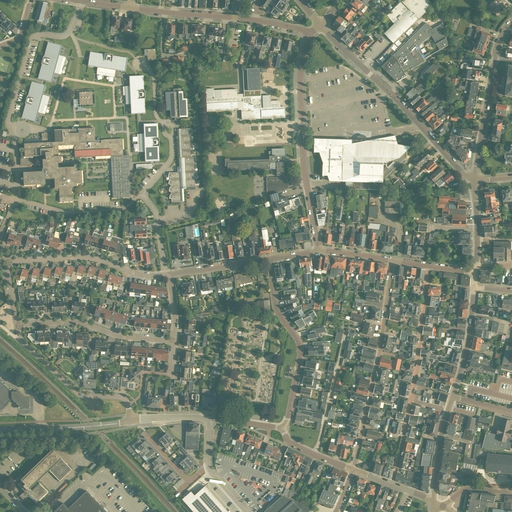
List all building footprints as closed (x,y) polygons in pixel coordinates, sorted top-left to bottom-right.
[(198,0),(198,8),(205,8),(206,1),(205,0),(198,0)] [(208,0),(208,8),(217,9),(217,0),(208,0)] [(224,10),(225,9),(227,9),(228,4),(229,4),(229,0),(221,0),(222,0),(221,9),(222,10),(224,10)] [(231,0),(230,10),(239,11),(240,3),(235,2),(234,0),(231,0)] [(262,0),(260,5),(265,9),(266,6),(271,10),(270,12),(277,17),(280,13),(282,14),(284,11),(286,9),(286,8),(288,5),(286,4),(289,0),(262,0)] [(365,7),(356,0),(353,0),(351,1),(351,3),(351,4),(359,10),(361,12),(365,7)] [(403,0),(402,2),(387,16),(393,23),(394,24),(384,34),(394,43),(433,5),(427,0),(403,0)] [(493,12),(494,13),(495,13),(496,13),(498,13),(499,12),(501,12),(503,10),(503,8),(504,7),(502,5),(505,3),(503,0),(493,0),(489,4),(494,9),(493,9),(493,11),(493,12)] [(34,20),(37,21),(36,25),(45,27),(46,23),(47,23),(48,19),(44,18),(47,4),(39,2),(34,20)] [(383,14),(386,11),(379,6),(377,9),(383,14)] [(348,7),(345,11),(352,16),(356,11),(351,7),(349,9),(348,7)] [(352,16),(345,11),(343,14),(345,15),(343,17),(349,21),(352,16)] [(0,18),(0,25),(0,26),(3,29),(2,30),(5,34),(9,29),(7,28),(10,24),(2,17),(2,16),(0,18)] [(119,17),(113,16),(111,27),(110,33),(114,33),(115,27),(118,28),(119,17)] [(344,21),(339,17),(334,24),(335,28),(342,33),(345,28),(341,25),(344,21)] [(125,20),(124,22),(123,22),(121,32),(126,33),(126,29),(130,29),(133,29),(134,25),(130,25),(131,20),(130,20),(130,19),(127,19),(126,20),(125,20)] [(166,29),(167,29),(167,34),(168,34),(168,35),(169,36),(167,38),(170,41),(173,38),(174,39),(175,26),(172,26),(172,25),(171,23),(169,23),(168,24),(168,25),(166,25),(166,29)] [(386,72),(397,82),(407,77),(403,71),(410,67),(411,69),(425,62),(422,55),(423,55),(420,49),(419,50),(417,47),(418,46),(419,45),(421,44),(423,42),(424,41),(426,40),(429,38),(432,36),(437,44),(436,44),(440,50),(448,45),(443,23),(442,23),(443,26),(434,31),(426,23),(419,31),(417,30),(409,38),(410,39),(406,43),(405,42),(396,50),(398,51),(393,56),(392,55),(384,63),(385,64),(382,67),(387,72),(386,72)] [(179,35),(178,39),(182,40),(182,35),(186,35),(187,25),(179,25),(178,35),(179,35)] [(477,42),(487,46),(488,46),(489,42),(490,37),(491,36),(490,35),(481,32),(482,29),(476,27),(472,38),(478,40),(477,42)] [(216,28),(215,36),(218,37),(218,41),(219,41),(218,47),(223,47),(224,40),(221,39),(222,37),(223,29),(216,28)] [(343,40),(345,42),(356,31),(354,28),(349,33),(346,31),(340,38),(343,41),(343,40)] [(356,31),(345,42),(350,47),(354,43),(356,44),(359,41),(358,40),(358,41),(357,40),(363,34),(360,31),(358,33),(356,31)] [(378,31),(374,35),(378,39),(382,36),(378,31)] [(256,50),(254,59),(255,59),(254,64),(256,64),(256,62),(255,62),(255,61),(261,62),(263,52),(264,52),(265,46),(269,47),(270,39),(269,38),(267,37),(267,38),(264,38),(263,42),(262,42),(261,51),(256,50)] [(360,51),(361,51),(362,52),(373,41),(369,37),(364,41),(362,39),(356,46),(357,46),(356,48),(360,51)] [(277,40),(274,39),(273,44),(272,44),(272,48),(271,51),(275,52),(275,50),(279,51),(281,41),(280,41),(280,40),(278,39),(277,40)] [(38,79),(46,81),(52,83),(54,75),(54,73),(59,74),(63,57),(59,56),(59,54),(62,46),(54,44),(47,42),(37,79),(38,79)] [(281,55),(280,59),(286,60),(287,55),(285,55),(286,50),(290,51),(292,43),(291,43),(290,42),(289,42),(288,42),(285,42),(284,47),(283,46),(281,55)] [(487,46),(477,42),(477,44),(474,43),(472,46),(476,47),(475,48),(472,47),(471,51),(482,55),(483,56),(484,55),(487,46)] [(147,50),(147,61),(156,61),(155,49),(147,50)] [(90,51),(89,57),(89,59),(87,66),(95,67),(97,68),(96,72),(97,72),(114,75),(115,75),(115,71),(117,71),(125,72),(126,65),(127,62),(127,57),(112,55),(104,54),(90,51)] [(432,58),(428,62),(431,65),(439,56),(437,54),(433,58),(432,58)] [(470,58),(469,67),(474,68),(474,69),(479,70),(479,68),(482,69),(482,65),(483,65),(483,64),(484,63),(484,62),(483,60),(470,58)] [(444,67),(441,66),(433,65),(420,77),(424,81),(431,74),(432,75),(438,69),(439,71),(444,67)] [(244,94),(244,99),(261,98),(261,96),(259,69),(242,69),(244,94)] [(480,72),(467,70),(466,75),(468,75),(468,76),(464,76),(464,79),(471,80),(471,79),(478,81),(479,77),(481,77),(482,77),(482,74),(482,73),(480,73),(480,72)] [(125,87),(126,105),(130,105),(130,106),(131,114),(137,114),(141,114),(145,114),(143,75),(140,76),(137,76),(129,76),(129,84),(129,86),(125,87)] [(37,115),(38,112),(42,114),(47,96),(43,95),(43,93),(45,85),(44,85),(36,83),(31,81),(21,118),(25,119),(28,120),(35,122),(37,115)] [(459,86),(478,89),(479,84),(466,81),(465,87),(459,86)] [(406,96),(410,100),(417,94),(416,93),(424,86),(423,84),(422,84),(421,83),(415,89),(414,88),(406,96)] [(417,94),(410,100),(410,101),(413,105),(421,98),(418,95),(419,94),(427,88),(424,86),(416,93),(417,94)] [(478,89),(459,86),(459,89),(469,91),(469,94),(477,95),(478,89)] [(256,119),(261,119),(285,117),(284,107),(279,107),(279,104),(271,104),(270,95),(261,96),(261,98),(244,99),(244,94),(237,94),(237,89),(214,90),(213,88),(205,89),(207,111),(241,110),(241,119),(256,119)] [(92,92),(79,92),(79,105),(93,104),(92,92)] [(170,118),(179,117),(188,117),(187,99),(183,99),(183,92),(176,92),(174,92),(165,92),(166,110),(170,110),(170,118)] [(435,93),(432,96),(431,95),(428,98),(427,97),(424,99),(415,107),(419,112),(428,104),(438,95),(435,93)] [(467,103),(466,108),(475,110),(475,108),(476,102),(460,100),(460,102),(467,103)] [(427,106),(420,112),(424,117),(431,111),(437,105),(435,102),(429,108),(427,106)] [(496,115),(508,117),(508,111),(509,112),(510,107),(497,105),(497,110),(496,115)] [(439,112),(442,110),(444,108),(442,106),(438,109),(435,112),(433,109),(431,112),(424,118),(428,122),(439,112)] [(475,110),(466,108),(466,110),(462,110),(461,113),(462,113),(462,117),(474,119),(475,118),(475,116),(475,115),(474,115),(474,113),(475,113),(475,110)] [(429,122),(432,125),(447,112),(444,114),(440,118),(439,116),(441,114),(444,112),(442,110),(439,112),(440,113),(429,122)] [(447,112),(432,125),(433,127),(432,127),(434,129),(435,129),(435,130),(444,122),(445,121),(443,119),(446,116),(449,114),(447,112)] [(144,152),(144,154),(145,162),(155,162),(159,161),(159,146),(159,136),(158,136),(158,123),(143,124),(143,132),(144,134),(139,134),(139,152),(144,152)] [(438,133),(441,137),(446,133),(449,130),(443,124),(436,130),(438,133)] [(24,152),(20,152),(21,164),(33,163),(33,157),(45,156),(45,160),(42,160),(43,169),(42,169),(42,172),(23,173),(23,185),(45,185),(45,179),(54,179),(55,191),(59,191),(59,202),(72,202),(72,190),(74,189),(74,187),(77,187),(77,184),(82,184),(82,171),(77,171),(77,167),(58,168),(58,163),(62,163),(61,156),(58,156),(58,146),(74,146),(74,158),(123,155),(122,139),(94,141),(95,128),(54,130),(54,142),(47,143),(47,139),(42,139),(42,143),(24,144),(24,152)] [(179,168),(177,168),(177,172),(180,172),(180,180),(180,187),(181,194),(181,201),(184,201),(183,189),(185,189),(186,189),(185,179),(185,172),(184,165),(184,158),(181,158),(181,150),(181,143),(180,136),(180,129),(177,129),(177,135),(179,168)] [(458,136),(471,139),(472,134),(472,131),(459,129),(458,136)] [(355,140),(314,139),(314,153),(319,153),(324,165),(323,165),(323,175),(328,176),(330,181),(352,182),(352,189),(388,190),(388,188),(386,184),(386,177),(407,158),(407,151),(411,147),(398,145),(395,136),(362,142),(360,137),(360,136),(359,136),(358,136),(358,137),(357,137),(356,139),(355,140)] [(446,143),(452,148),(455,145),(455,144),(456,143),(457,137),(450,136),(450,138),(450,139),(446,143)] [(452,148),(455,152),(461,148),(462,147),(463,146),(462,145),(456,143),(455,144),(455,145),(452,148)] [(461,148),(455,152),(459,156),(464,163),(467,162),(468,158),(469,151),(465,151),(465,150),(462,147),(461,148)] [(276,170),(277,177),(284,176),(284,163),(281,163),(281,156),(285,156),(285,149),(271,149),(271,152),(268,152),(269,160),(229,161),(229,159),(224,159),(225,167),(227,167),(227,171),(276,170)] [(413,165),(415,163),(419,167),(430,158),(429,158),(430,157),(428,155),(427,155),(425,153),(419,159),(418,157),(411,163),(413,165)] [(113,156),(110,156),(111,178),(112,191),(112,196),(113,198),(126,197),(131,197),(129,155),(127,155),(123,155),(115,156),(113,156)] [(429,168),(431,171),(437,166),(432,161),(427,166),(427,167),(424,169),(426,171),(429,168)] [(440,168),(431,177),(429,175),(422,182),(422,185),(422,186),(426,186),(429,183),(430,184),(433,181),(435,182),(445,173),(440,168)] [(441,182),(444,185),(447,183),(448,184),(454,179),(450,174),(444,179),(441,182)] [(269,195),(270,196),(278,194),(277,193),(289,189),(287,177),(266,178),(267,196),(269,195)] [(400,178),(395,183),(401,189),(406,184),(400,178)] [(196,179),(195,179),(185,179),(186,187),(195,187),(195,183),(197,183),(196,179)] [(504,205),(509,204),(510,204),(511,208),(511,188),(510,188),(509,188),(508,189),(508,190),(508,191),(502,191),(503,201),(504,205)] [(485,200),(486,203),(499,202),(499,199),(496,199),(496,201),(495,201),(494,193),(492,193),(492,192),(490,193),(486,194),(485,195),(485,198),(486,198),(487,200),(485,200)] [(171,202),(181,201),(181,194),(171,194),(170,195),(169,199),(171,199),(171,202)] [(274,216),(285,212),(293,209),(292,206),(293,206),(291,200),(288,201),(287,198),(279,200),(278,194),(270,196),(272,207),(274,216)] [(316,196),(318,202),(328,200),(328,197),(326,197),(325,194),(323,195),(316,196)] [(398,214),(400,214),(400,198),(398,198),(398,195),(385,196),(385,214),(388,214),(398,214)] [(461,208),(466,208),(466,202),(459,202),(459,198),(451,198),(451,197),(441,197),(439,196),(439,202),(438,202),(438,208),(439,208),(442,208),(442,214),(461,215),(461,208)] [(294,207),(302,204),(299,197),(291,199),(294,207)] [(328,200),(318,202),(319,209),(325,208),(327,207),(328,200)] [(499,202),(486,203),(486,209),(486,213),(497,212),(496,206),(499,205),(499,202)] [(461,215),(442,214),(442,218),(437,218),(437,224),(444,224),(453,225),(453,226),(463,226),(463,224),(467,224),(468,222),(467,222),(467,212),(466,212),(466,208),(461,208),(461,215)] [(501,217),(494,217),(494,218),(482,219),(483,227),(491,226),(490,223),(496,223),(496,222),(501,221),(501,226),(502,226),(501,217)] [(129,225),(130,229),(142,228),(142,225),(146,224),(145,223),(146,223),(146,220),(145,220),(145,219),(134,219),(134,225),(129,225)] [(336,234),(335,242),(343,243),(345,227),(344,227),(345,224),(341,224),(340,227),(339,234),(336,234)] [(419,224),(418,232),(427,233),(428,224),(419,224)] [(381,251),(387,252),(389,236),(390,227),(386,226),(385,236),(384,243),(382,242),(381,251)] [(65,243),(71,245),(74,232),(70,231),(70,228),(66,227),(64,235),(66,236),(65,243)] [(389,236),(387,252),(393,252),(394,244),(391,243),(392,237),(395,237),(396,237),(393,231),(394,228),(390,227),(389,236)] [(487,228),(482,228),(483,237),(487,237),(493,237),(493,233),(496,232),(495,227),(487,228)] [(142,228),(130,229),(130,232),(132,232),(132,238),(146,237),(146,235),(147,235),(147,232),(146,232),(146,231),(142,231),(142,228)] [(265,255),(272,254),(270,246),(271,245),(270,243),(272,243),(273,245),(273,246),(276,246),(275,238),(271,239),(272,240),(270,240),(270,239),(268,240),(266,228),(261,228),(262,233),(262,237),(265,255)] [(348,247),(350,247),(350,246),(353,247),(353,242),(354,242),(355,235),(356,229),(353,228),(352,235),(351,238),(347,238),(346,246),(347,246),(348,247)] [(357,234),(356,240),(358,240),(357,246),(364,246),(366,235),(363,235),(364,229),(363,229),(361,228),(361,234),(357,234)] [(11,244),(13,245),(16,233),(16,232),(12,230),(8,229),(6,235),(9,236),(7,243),(8,243),(8,244),(11,245),(11,244)] [(304,233),(301,233),(302,241),(309,240),(308,229),(303,230),(304,233)] [(25,246),(31,248),(35,236),(34,236),(30,235),(30,234),(31,231),(27,230),(25,234),(24,239),(27,239),(25,246)] [(88,245),(90,246),(93,233),(92,237),(87,235),(89,232),(84,230),(84,232),(81,240),(84,241),(83,244),(85,244),(85,245),(88,246),(88,245)] [(107,251),(111,238),(106,236),(107,231),(104,230),(102,235),(100,241),(103,242),(101,249),(107,251)] [(46,231),(44,237),(42,244),(44,237),(47,238),(45,245),(51,247),(54,234),(53,237),(49,236),(50,232),(46,231)] [(79,239),(81,240),(84,232),(80,231),(79,234),(74,232),(71,245),(77,246),(79,239)] [(302,241),(301,233),(298,234),(297,231),(294,231),(295,242),(302,241)] [(24,240),(24,239),(25,234),(21,233),(21,234),(16,233),(13,245),(19,246),(21,240),(24,240)] [(98,241),(100,241),(102,235),(93,233),(90,246),(91,246),(91,247),(94,248),(94,247),(96,248),(98,241)] [(59,236),(54,234),(51,247),(57,248),(59,241),(62,242),(63,236),(59,235),(59,236)] [(233,246),(234,245),(234,250),(235,253),(236,253),(236,257),(242,256),(242,249),(241,241),(236,241),(235,235),(231,235),(233,246)] [(290,235),(284,236),(286,248),(293,247),(291,239),(288,240),(287,237),(290,237),(290,235)] [(35,236),(31,248),(37,250),(39,243),(42,244),(44,237),(39,236),(39,237),(35,236)] [(254,256),(253,244),(252,237),(248,237),(249,247),(245,247),(245,249),(246,257),(254,256)] [(265,255),(262,237),(260,237),(261,248),(256,249),(257,256),(265,255)] [(120,240),(111,238),(107,251),(109,251),(109,252),(112,253),(112,252),(114,253),(115,246),(122,248),(122,247),(123,240),(120,239),(120,240)] [(227,246),(224,247),(226,259),(232,258),(231,253),(233,253),(232,246),(231,241),(227,242),(227,246)] [(200,242),(193,243),(195,252),(196,256),(199,256),(199,257),(201,256),(202,255),(200,242)] [(494,242),(494,263),(499,263),(499,262),(507,262),(507,252),(507,250),(511,250),(511,242),(494,242)] [(206,244),(205,244),(205,245),(206,251),(207,259),(214,258),(213,250),(213,247),(212,246),(209,246),(209,243),(206,244)] [(221,251),(220,252),(219,249),(220,249),(219,246),(218,243),(213,244),(214,252),(215,260),(222,259),(221,251)] [(174,253),(178,252),(179,259),(188,258),(186,247),(180,247),(180,244),(173,245),(174,253)] [(460,245),(459,245),(454,244),(457,251),(463,251),(462,255),(472,255),(472,248),(460,247),(460,245)] [(133,247),(133,248),(128,249),(127,245),(123,245),(124,246),(122,247),(122,248),(122,250),(123,257),(125,257),(125,258),(128,257),(129,261),(130,261),(133,261),(133,260),(134,260),(133,247)] [(143,253),(142,250),(144,264),(145,264),(145,265),(148,264),(149,263),(149,260),(152,259),(152,253),(155,252),(154,246),(151,247),(151,248),(147,249),(148,252),(143,253)] [(144,264),(142,250),(137,250),(136,247),(133,247),(134,260),(135,260),(134,258),(137,258),(138,262),(139,261),(139,262),(142,262),(142,261),(143,261),(144,264)] [(323,256),(323,258),(321,271),(322,270),(326,271),(327,269),(329,269),(330,264),(327,264),(328,257),(323,256)] [(316,271),(321,271),(323,258),(318,257),(317,264),(315,263),(314,268),(317,269),(316,271)] [(338,269),(340,258),(333,257),(331,269),(330,273),(337,274),(338,269)] [(347,259),(340,258),(338,269),(345,270),(347,259)] [(307,274),(305,259),(299,260),(300,268),(303,267),(305,285),(308,285),(307,274)] [(353,268),(356,268),(357,260),(349,259),(347,272),(353,273),(353,268)] [(357,260),(356,268),(358,268),(357,273),(359,274),(362,274),(363,271),(364,262),(357,260)] [(368,262),(368,266),(366,266),(365,271),(370,272),(369,276),(371,276),(371,282),(375,283),(375,278),(376,278),(376,273),(374,272),(375,263),(368,262)] [(298,272),(296,272),(295,263),(287,264),(289,278),(295,278),(295,280),(299,280),(298,272)] [(70,281),(74,267),(69,265),(69,266),(67,266),(66,270),(62,269),(63,267),(59,281),(64,282),(66,276),(71,278),(70,281)] [(81,282),(85,266),(80,265),(80,266),(78,266),(77,269),(74,268),(74,267),(70,281),(75,282),(76,279),(77,276),(82,277),(81,280),(81,282)] [(59,281),(63,267),(58,266),(58,267),(56,267),(55,270),(51,269),(52,268),(51,268),(47,282),(52,283),(54,277),(59,278),(59,281)] [(91,285),(96,267),(91,266),(91,267),(89,267),(88,270),(84,269),(85,266),(81,282),(86,283),(87,277),(93,278),(91,285)] [(399,275),(398,282),(402,283),(403,276),(404,267),(397,266),(396,275),(399,275)] [(36,282),(40,269),(35,267),(35,269),(33,268),(32,272),(29,271),(29,270),(25,283),(30,285),(32,278),(37,280),(36,282)] [(47,282),(51,268),(47,267),(46,268),(45,267),(44,271),(40,270),(40,269),(36,282),(41,284),(43,278),(48,279),(47,282)] [(101,290),(106,270),(101,269),(101,270),(99,270),(98,273),(95,272),(96,267),(91,285),(96,286),(98,280),(103,281),(101,290)] [(275,269),(276,278),(286,277),(285,268),(282,268),(282,267),(275,269)] [(25,283),(29,270),(24,268),(24,270),(22,269),(22,270),(16,269),(15,274),(16,280),(20,281),(20,279),(26,281),(25,283)] [(412,278),(411,282),(412,282),(412,285),(414,285),(416,269),(408,268),(407,277),(412,278)] [(107,285),(113,286),(116,275),(111,274),(111,275),(109,274),(108,278),(104,277),(106,270),(101,290),(106,291),(107,285)] [(420,287),(421,282),(424,282),(425,271),(418,270),(417,277),(416,277),(415,281),(415,286),(414,286),(412,299),(414,300),(416,288),(419,288),(419,287),(420,287)] [(455,285),(464,286),(470,287),(471,278),(469,276),(461,275),(457,275),(457,274),(449,273),(444,273),(439,273),(438,277),(443,278),(456,280),(455,285)] [(252,275),(242,276),(241,274),(234,275),(235,288),(240,288),(239,285),(253,282),(252,275)] [(346,280),(344,286),(347,286),(352,287),(353,286),(346,284),(347,280),(348,280),(349,277),(350,276),(350,274),(348,274),(348,275),(346,274),(345,279),(346,280)] [(116,275),(113,286),(118,288),(116,294),(121,295),(125,283),(121,282),(122,278),(120,278),(121,276),(116,275)] [(226,276),(223,277),(225,291),(225,288),(232,287),(230,277),(226,278),(226,276)] [(214,286),(214,290),(216,301),(219,301),(218,295),(218,292),(225,291),(223,277),(220,277),(220,278),(216,279),(217,286),(214,286)] [(202,283),(199,284),(200,290),(201,293),(202,295),(207,294),(207,291),(209,291),(209,288),(213,288),(212,283),(208,284),(208,281),(206,281),(206,280),(201,281),(202,283)] [(196,294),(195,286),(192,286),(191,283),(188,284),(188,282),(185,283),(185,284),(183,284),(183,286),(182,287),(183,295),(184,295),(184,298),(188,297),(188,295),(196,294)] [(126,283),(125,293),(129,294),(129,292),(135,293),(136,284),(126,283)] [(165,297),(166,295),(167,289),(157,287),(156,296),(155,301),(158,302),(159,296),(161,297),(162,297),(165,297)] [(441,288),(429,287),(428,296),(434,297),(434,295),(440,295),(441,288)] [(284,295),(281,296),(282,301),(285,301),(292,300),(291,300),(291,295),(296,294),(296,290),(284,291),(284,295)] [(461,299),(469,300),(469,290),(462,290),(462,294),(455,294),(455,296),(452,295),(452,298),(461,299)] [(379,303),(380,295),(367,293),(368,291),(364,291),(363,297),(367,297),(367,301),(379,303)] [(42,301),(36,302),(37,311),(43,310),(43,307),(46,306),(46,297),(42,297),(42,301)] [(63,302),(57,302),(58,312),(64,311),(64,307),(67,307),(67,297),(63,298),(63,302)] [(435,303),(438,303),(437,307),(439,306),(440,303),(439,303),(440,297),(435,297),(435,298),(428,297),(427,306),(434,307),(435,303)] [(58,312),(57,302),(52,303),(51,298),(48,299),(48,308),(52,308),(52,312),(58,312)] [(287,305),(284,306),(286,312),(290,310),(295,309),(293,304),(298,302),(297,298),(291,300),(292,300),(285,301),(287,305)] [(412,308),(412,310),(420,312),(420,306),(413,304),(414,301),(402,298),(401,304),(409,305),(409,307),(412,308)] [(460,301),(453,301),(452,306),(459,306),(459,308),(468,309),(468,300),(460,299),(460,301)] [(31,311),(37,311),(36,302),(30,302),(30,300),(26,300),(26,305),(30,305),(31,311)] [(238,311),(257,309),(258,311),(270,311),(269,300),(257,301),(257,302),(245,303),(245,305),(237,306),(238,311)] [(511,300),(503,300),(502,308),(511,309),(511,300)] [(90,314),(99,317),(102,308),(101,308),(102,306),(99,305),(99,308),(94,306),(93,308),(92,308),(90,314)] [(292,314),(290,315),(292,320),(299,317),(301,316),(300,315),(299,312),(298,312),(302,309),(302,305),(295,309),(290,310),(292,314)] [(369,311),(369,314),(381,315),(381,313),(381,312),(381,310),(372,309),(373,308),(366,307),(366,310),(369,311)] [(481,307),(480,314),(493,315),(493,311),(489,311),(489,308),(481,307)] [(420,312),(412,310),(412,312),(410,311),(410,310),(402,308),(402,310),(403,310),(402,315),(419,318),(420,312)] [(459,313),(458,317),(467,318),(467,311),(449,309),(448,312),(459,313)] [(316,315),(315,312),(310,314),(311,315),(308,317),(306,314),(299,318),(300,320),(295,322),(300,329),(306,326),(305,323),(306,323),(315,318),(317,317),(316,315)] [(119,323),(129,326),(130,320),(131,315),(129,315),(127,316),(122,315),(119,323)] [(161,320),(161,329),(170,330),(171,324),(167,323),(167,321),(165,321),(165,315),(162,315),(162,320),(161,320)] [(425,316),(424,325),(433,326),(433,321),(436,321),(438,322),(439,318),(439,316),(438,316),(429,315),(428,315),(428,316),(425,316)] [(184,319),(184,323),(185,323),(185,324),(197,325),(200,326),(200,317),(192,316),(191,316),(191,320),(186,319),(184,319)] [(129,326),(139,327),(140,318),(134,318),(134,320),(130,320),(129,326)] [(491,329),(487,328),(489,321),(476,318),(475,328),(487,330),(487,331),(497,333),(499,323),(493,322),(491,329)] [(453,328),(457,328),(465,329),(466,321),(458,320),(458,323),(454,323),(453,328)] [(185,324),(184,329),(191,330),(190,333),(196,333),(196,330),(197,330),(197,325),(185,324)] [(310,335),(308,335),(309,339),(308,339),(308,340),(311,339),(312,341),(317,340),(316,338),(319,338),(318,333),(326,332),(325,327),(312,330),(312,331),(310,332),(311,334),(310,335)] [(374,330),(360,327),(359,330),(363,331),(363,333),(372,336),(374,330)] [(423,335),(436,336),(436,333),(433,332),(433,329),(424,328),(423,335)] [(486,331),(483,331),(475,329),(474,336),(485,338),(486,331)] [(28,336),(27,337),(32,342),(34,344),(39,343),(40,343),(40,342),(44,342),(43,330),(39,330),(39,331),(37,331),(38,340),(35,340),(34,333),(28,334),(28,336)] [(48,330),(43,330),(44,342),(48,341),(48,344),(49,346),(49,349),(53,349),(53,339),(50,340),(50,334),(49,331),(48,331),(48,330)] [(53,339),(53,349),(56,349),(57,348),(58,344),(58,342),(62,342),(63,330),(59,330),(58,331),(57,331),(56,334),(56,340),(53,339)] [(63,330),(62,342),(66,342),(66,345),(67,347),(71,347),(72,339),(69,338),(69,332),(67,332),(68,331),(63,330)] [(465,332),(457,331),(454,331),(454,333),(456,333),(456,338),(464,339),(465,332)] [(407,332),(407,335),(408,336),(407,342),(405,342),(405,344),(409,344),(409,343),(416,344),(417,337),(412,336),(412,333),(407,332)] [(78,345),(82,345),(83,333),(78,333),(78,334),(76,334),(76,341),(73,340),(72,347),(76,347),(77,345),(78,345)] [(83,333),(82,345),(86,345),(86,346),(87,348),(90,348),(91,343),(88,343),(89,335),(87,335),(87,334),(83,333)] [(184,335),(183,340),(193,341),(194,336),(195,336),(196,333),(190,333),(190,336),(184,335)] [(386,336),(384,343),(392,344),(392,342),(397,343),(398,338),(393,337),(386,336)] [(457,349),(456,350),(462,351),(464,341),(456,340),(456,339),(447,338),(446,341),(444,341),(443,346),(451,347),(451,348),(457,349)] [(480,351),(486,352),(487,345),(482,343),(482,344),(480,343),(481,339),(474,338),(472,349),(480,351)] [(101,351),(102,339),(97,339),(97,340),(95,340),(95,346),(92,346),(91,355),(95,355),(96,353),(97,351),(101,351)] [(106,340),(102,339),(101,351),(105,352),(106,354),(110,355),(110,349),(107,349),(108,341),(106,341),(106,340)] [(368,347),(376,349),(378,341),(377,341),(370,339),(369,342),(361,340),(360,345),(368,347)] [(313,347),(309,347),(309,355),(324,355),(324,354),(325,354),(325,350),(323,350),(323,346),(323,342),(318,342),(318,346),(313,347)] [(350,351),(351,351),(352,343),(346,342),(344,350),(345,350),(350,351)] [(116,355),(120,355),(121,344),(117,343),(116,345),(115,344),(114,351),(111,351),(111,357),(114,358),(116,356),(116,355)] [(392,344),(384,343),(383,350),(393,352),(395,345),(392,344)] [(121,344),(120,355),(124,356),(124,357),(125,359),(129,359),(129,355),(126,354),(127,345),(125,345),(126,344),(121,344)] [(403,352),(406,352),(415,353),(416,346),(409,345),(409,350),(403,350),(403,352)] [(511,347),(506,346),(501,367),(511,369),(511,347)] [(375,357),(376,351),(365,348),(364,352),(359,351),(359,353),(362,354),(375,357)] [(448,355),(448,358),(449,358),(452,360),(453,357),(459,359),(461,352),(452,349),(450,355),(448,355)] [(158,350),(157,360),(167,361),(167,357),(168,351),(161,350),(158,350)] [(422,350),(420,357),(430,359),(431,351),(422,350)] [(499,363),(490,361),(490,360),(486,360),(487,356),(471,352),(469,361),(479,363),(479,364),(496,368),(498,368),(499,363)] [(375,357),(362,354),(360,361),(374,364),(375,357)] [(182,361),(181,364),(194,366),(194,363),(193,363),(194,357),(181,356),(180,356),(180,359),(181,359),(181,361),(182,361)] [(449,358),(447,363),(457,366),(459,359),(453,357),(452,360),(449,358)] [(394,369),(394,370),(399,371),(402,360),(394,358),(392,367),(391,367),(392,361),(382,359),(380,366),(390,368),(394,369)] [(306,367),(310,368),(316,369),(317,363),(319,364),(319,361),(312,360),(311,360),(310,362),(307,361),(306,367)] [(425,362),(422,361),(421,367),(428,368),(430,364),(432,364),(433,361),(426,360),(425,362)] [(406,367),(401,366),(400,370),(406,371),(413,372),(414,364),(407,362),(406,367)] [(479,365),(479,364),(468,362),(466,369),(481,373),(482,370),(495,373),(496,368),(489,367),(482,365),(482,366),(479,365)] [(179,368),(178,372),(192,374),(193,367),(193,368),(194,366),(181,364),(181,368),(180,367),(180,369),(179,368)] [(364,367),(358,366),(358,369),(372,372),(374,366),(365,364),(364,367)] [(449,370),(448,372),(455,374),(457,368),(445,364),(444,368),(449,370)] [(89,374),(89,373),(89,372),(84,368),(83,367),(82,367),(81,368),(77,373),(76,373),(76,374),(76,375),(77,375),(85,383),(84,383),(84,384),(84,385),(84,386),(84,387),(85,387),(86,387),(90,388),(90,380),(87,380),(86,378),(89,375),(89,374)] [(141,371),(141,367),(137,367),(136,373),(130,372),(129,379),(127,379),(126,378),(122,377),(122,381),(127,382),(126,387),(128,389),(133,390),(135,388),(136,381),(138,381),(139,373),(141,371)] [(215,376),(220,377),(221,368),(212,367),(212,370),(216,370),(215,376)] [(305,370),(304,376),(314,378),(316,369),(310,368),(309,371),(305,370)] [(380,368),(378,375),(388,378),(390,371),(386,370),(386,369),(380,368)] [(404,371),(402,379),(411,381),(413,373),(404,371)] [(192,374),(178,372),(178,376),(180,376),(179,377),(180,378),(180,380),(191,381),(192,374)] [(444,382),(452,385),(454,377),(441,373),(440,377),(445,379),(444,382)] [(109,388),(113,388),(115,387),(115,382),(120,382),(120,377),(115,377),(115,374),(106,374),(105,383),(109,383),(108,387),(109,388)] [(357,380),(360,381),(359,385),(369,387),(370,381),(363,379),(363,376),(358,375),(358,378),(357,380)] [(388,378),(378,375),(376,383),(383,384),(383,383),(387,384),(388,378)] [(304,377),(302,384),(303,384),(306,385),(306,387),(316,389),(317,385),(316,385),(313,384),(314,379),(304,377)] [(418,378),(417,385),(424,386),(425,383),(428,383),(429,380),(418,378)] [(0,410),(1,410),(12,399),(12,397),(17,397),(17,392),(12,392),(3,383),(4,381),(2,379),(0,381),(0,380),(0,410)] [(432,385),(432,388),(449,394),(451,385),(434,380),(432,385)] [(402,381),(401,388),(410,390),(411,383),(402,381)] [(189,394),(192,394),(191,406),(198,406),(198,395),(199,391),(194,391),(194,390),(193,390),(193,384),(189,384),(189,385),(187,385),(187,388),(189,388),(189,394)] [(374,393),(383,395),(384,390),(387,391),(387,388),(385,387),(376,385),(374,393)] [(169,405),(177,406),(177,396),(173,396),(174,388),(170,388),(169,396),(169,405)] [(304,397),(310,398),(312,390),(302,388),(300,394),(305,395),(304,397)] [(410,390),(401,388),(400,395),(408,397),(410,390)] [(12,397),(12,399),(19,406),(20,409),(30,409),(30,398),(27,398),(19,392),(17,392),(17,397),(12,397)] [(351,395),(350,399),(351,400),(353,401),(353,400),(365,402),(367,397),(354,394),(350,393),(349,395),(351,395)] [(432,396),(431,398),(435,400),(437,401),(438,400),(446,403),(448,396),(440,393),(439,398),(436,396),(435,397),(432,396)] [(399,397),(398,404),(407,406),(408,399),(399,397)] [(302,401),(299,400),(299,403),(298,406),(306,408),(307,404),(312,405),(311,409),(315,410),(317,401),(302,398),(302,401)] [(384,400),(382,400),(373,398),(371,406),(380,408),(381,402),(393,405),(393,403),(384,400)] [(352,409),(351,414),(355,415),(355,416),(361,417),(363,412),(362,411),(362,409),(356,408),(357,405),(354,404),(353,409),(352,409)] [(391,408),(391,412),(392,412),(393,412),(396,413),(396,411),(405,413),(407,406),(398,404),(397,410),(392,409),(391,408)] [(428,410),(427,410),(413,406),(411,414),(418,416),(418,415),(421,416),(422,413),(426,414),(428,410)] [(381,411),(370,408),(369,417),(379,419),(381,411)] [(295,416),(294,420),(295,420),(294,424),(302,426),(302,425),(303,422),(303,421),(301,421),(302,416),(309,417),(309,420),(312,420),(312,421),(317,422),(321,423),(323,414),(303,410),(302,413),(297,413),(297,412),(296,416),(295,416)] [(393,412),(392,417),(396,418),(396,419),(403,421),(405,415),(397,413),(396,413),(393,412)] [(355,415),(351,414),(350,419),(349,419),(348,425),(358,427),(360,422),(358,422),(359,419),(355,418),(355,416),(355,415)] [(425,419),(424,423),(425,423),(425,422),(430,424),(429,424),(432,425),(429,435),(436,437),(439,426),(442,416),(436,414),(434,420),(426,418),(426,419),(425,419)] [(463,423),(464,418),(462,417),(463,416),(459,415),(458,416),(451,414),(449,422),(456,424),(456,425),(462,427),(463,423)] [(418,421),(424,423),(425,419),(418,417),(418,418),(410,416),(409,424),(417,426),(418,421)] [(367,425),(374,427),(375,424),(380,425),(380,424),(385,426),(386,422),(381,420),(368,417),(367,425)] [(464,433),(462,439),(473,442),(475,435),(472,434),(473,430),(474,425),(476,419),(469,417),(468,418),(465,428),(464,433)] [(480,417),(478,424),(489,427),(491,420),(480,417)] [(486,434),(482,448),(488,450),(498,451),(499,449),(510,452),(511,448),(511,445),(511,438),(511,432),(511,430),(510,430),(510,428),(511,429),(511,425),(510,425),(511,421),(504,419),(503,423),(501,422),(500,425),(502,425),(501,428),(498,427),(496,437),(489,435),(486,434)] [(198,450),(199,424),(186,423),(186,424),(186,432),(186,438),(185,450),(198,450)] [(401,429),(390,426),(389,433),(400,435),(401,429)] [(408,426),(406,436),(413,438),(414,434),(416,435),(417,432),(419,432),(420,429),(408,426)] [(348,433),(356,435),(358,429),(348,427),(347,429),(349,430),(348,433)] [(456,431),(456,430),(448,427),(446,434),(458,438),(459,432),(456,431)] [(225,445),(227,445),(230,430),(223,428),(219,447),(225,448),(225,445)] [(368,431),(366,437),(377,440),(377,437),(381,438),(382,434),(372,432),(368,431)] [(235,445),(234,445),(232,453),(239,454),(238,459),(239,459),(244,442),(242,441),(244,434),(237,432),(235,440),(236,440),(235,445)] [(166,433),(162,436),(169,444),(173,440),(166,433)] [(162,436),(158,440),(165,447),(169,444),(162,436)] [(252,449),(253,449),(257,439),(252,437),(246,453),(249,454),(252,449)] [(443,449),(462,452),(462,454),(467,455),(469,445),(464,444),(463,447),(455,446),(456,441),(445,438),(443,449)] [(139,439),(131,446),(135,450),(137,447),(141,451),(146,447),(148,444),(145,441),(142,443),(139,439)] [(257,439),(253,449),(254,446),(255,447),(252,455),(256,456),(262,441),(257,439)] [(424,447),(435,448),(436,441),(425,440),(424,447)] [(363,441),(362,446),(366,447),(366,449),(370,450),(370,448),(374,449),(376,442),(371,441),(371,442),(363,441)] [(331,442),(330,445),(328,452),(335,454),(337,446),(333,446),(334,442),(331,442)] [(404,443),(402,451),(410,452),(414,453),(415,450),(411,449),(412,444),(404,443)] [(265,453),(269,455),(273,446),(268,444),(267,445),(264,444),(260,453),(264,455),(265,453)] [(342,457),(343,458),(345,459),(345,458),(346,458),(348,450),(348,446),(342,445),(342,448),(341,448),(340,457),(342,457)] [(273,446),(269,455),(274,457),(273,459),(278,461),(281,454),(277,452),(279,449),(273,446)] [(141,451),(138,453),(141,457),(144,455),(147,459),(153,454),(155,452),(152,448),(149,451),(146,447),(141,451)] [(417,454),(432,457),(433,455),(434,455),(435,448),(424,447),(424,448),(419,448),(417,454)] [(292,458),(296,451),(288,448),(285,455),(288,456),(287,458),(284,465),(287,466),(288,464),(289,465),(292,458)] [(17,484),(24,492),(20,496),(24,501),(29,497),(36,504),(48,492),(37,480),(48,470),(59,481),(72,470),(53,450),(17,484)] [(458,452),(444,450),(441,471),(455,473),(458,452)] [(291,464),(295,466),(301,454),(296,451),(292,458),(293,459),(291,464)] [(409,454),(417,456),(417,454),(414,453),(410,452),(402,451),(401,455),(406,456),(406,458),(408,459),(409,454)] [(147,459),(145,461),(148,465),(151,463),(154,467),(160,462),(162,460),(159,456),(156,458),(153,454),(147,459)] [(301,463),(303,463),(306,456),(301,454),(295,466),(296,465),(299,467),(301,463)] [(375,462),(372,472),(381,476),(384,465),(378,463),(380,455),(379,455),(377,454),(375,462)] [(424,467),(431,468),(432,457),(417,454),(417,456),(415,464),(415,465),(424,467)] [(511,456),(488,454),(486,472),(511,474),(511,456)] [(187,455),(183,459),(190,466),(194,463),(187,455)] [(409,463),(414,464),(415,461),(408,459),(406,458),(406,456),(401,455),(400,462),(407,463),(407,462),(409,463),(409,464),(409,463)] [(302,472),(304,473),(308,466),(307,465),(310,458),(306,456),(303,463),(305,465),(302,472)] [(308,466),(304,473),(307,474),(310,467),(313,460),(310,458),(307,465),(308,466)] [(183,459),(179,462),(186,470),(190,466),(183,459)] [(154,467),(152,469),(155,473),(158,471),(161,474),(166,470),(169,468),(165,464),(163,466),(160,462),(154,467)] [(317,462),(312,473),(315,474),(315,473),(319,475),(324,464),(323,464),(323,463),(321,462),(320,463),(317,462)] [(406,470),(407,463),(400,462),(398,468),(406,470)] [(94,464),(89,469),(93,472),(98,468),(94,464)] [(381,477),(391,479),(394,470),(384,467),(381,477)] [(418,473),(423,474),(431,475),(432,468),(431,468),(424,467),(424,471),(415,469),(414,472),(418,473)] [(331,484),(333,485),(335,480),(336,481),(337,479),(341,471),(337,470),(337,469),(335,468),(335,469),(334,469),(331,477),(334,478),(334,480),(332,479),(330,483),(331,484)] [(161,474),(159,477),(162,481),(165,478),(168,482),(176,475),(172,471),(170,474),(166,470),(161,474)] [(344,472),(341,471),(337,479),(336,481),(335,480),(333,485),(337,486),(339,482),(344,484),(344,482),(347,474),(346,473),(346,472),(344,471),(344,472)] [(403,475),(401,483),(410,486),(411,478),(412,479),(413,472),(408,471),(407,477),(403,475)] [(439,481),(450,483),(451,478),(456,479),(456,478),(461,479),(462,476),(456,475),(456,476),(452,475),(452,474),(440,472),(439,481)] [(18,476),(14,481),(16,483),(21,478),(23,476),(21,474),(18,476)] [(307,478),(306,481),(305,482),(310,485),(314,477),(309,474),(307,478)] [(362,487),(361,491),(363,491),(364,488),(367,480),(360,477),(358,478),(357,480),(358,482),(358,483),(358,485),(362,487)] [(439,491),(440,492),(441,495),(447,496),(448,493),(449,488),(456,489),(458,489),(458,486),(450,484),(439,482),(439,491)] [(413,488),(428,493),(430,492),(430,485),(422,484),(417,483),(415,483),(413,483),(413,488)] [(333,485),(331,484),(328,489),(324,487),(318,503),(333,509),(334,505),(335,505),(339,496),(333,494),(337,486),(333,485)] [(369,484),(366,492),(374,495),(377,487),(369,484)] [(375,508),(376,508),(378,501),(379,501),(384,487),(385,486),(379,485),(376,493),(378,494),(376,500),(378,501),(375,508)] [(182,500),(192,511),(228,511),(205,486),(192,498),(188,494),(182,500)] [(378,501),(376,508),(377,508),(376,509),(379,510),(381,504),(383,505),(385,500),(390,489),(389,489),(389,488),(386,487),(385,488),(384,487),(379,501),(378,501)] [(390,506),(394,507),(399,492),(391,489),(388,496),(392,497),(390,502),(392,502),(390,506)] [(106,511),(86,491),(68,508),(63,503),(53,511),(106,511)] [(483,511),(485,506),(488,507),(489,502),(494,503),(496,495),(471,493),(466,511),(483,511)] [(501,510),(511,510),(511,495),(506,495),(506,502),(502,502),(501,510)] [(281,497),(266,510),(268,511),(309,511),(312,509),(308,507),(307,508),(303,504),(300,506),(296,501),(294,502),(292,500),(282,497),(281,497)]
